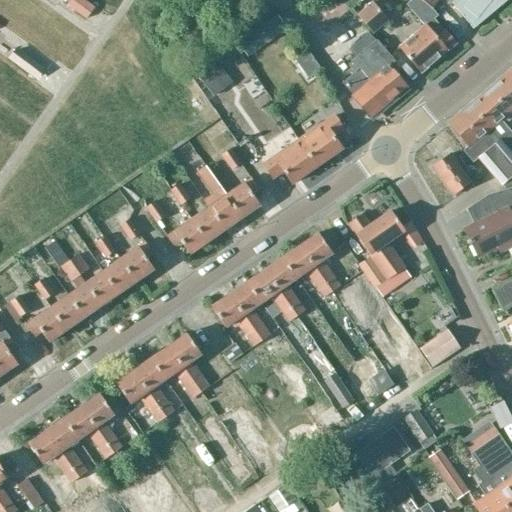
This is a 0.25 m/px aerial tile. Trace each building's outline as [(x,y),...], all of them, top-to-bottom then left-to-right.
[(94,8),(82,0),(69,0),(66,6),(86,20),(94,8)] [(431,7),(422,0),(411,0),(405,5),(425,27),(400,48),(421,73),(446,52),(447,53),(457,45),(445,32),(444,33),(433,19),(437,16),(430,9),(431,7)] [(442,0),(451,3),(472,29),(504,3),(505,0),(442,0)] [(360,17),(375,34),(389,22),(374,5),(360,17)] [(259,32),(239,45),(248,58),(267,44),(287,31),(278,18),(259,32)] [(395,62),(369,31),(347,50),(354,58),(347,64),(356,74),(344,84),(356,98),(354,99),(370,118),(407,87),(390,67),(395,62)] [(44,70),(16,48),(8,58),(37,80),(44,70)] [(212,101),(231,86),(214,63),(194,78),(212,101)] [(511,70),(489,89),(509,113),(511,110),(511,70)] [(511,153),(511,133),(501,120),(509,113),(489,89),(470,106),(511,154),(511,153)] [(511,154),(470,106),(449,123),(468,146),(464,150),(474,161),(478,157),(502,185),(511,175),(511,154)] [(300,142),(317,166),(342,149),(333,136),(343,130),(335,117),(300,142)] [(317,166),(300,142),(264,166),(273,178),(284,171),(292,184),(317,166)] [(210,151),(215,166),(227,162),(222,147),(210,151)] [(434,166),(454,195),(469,184),(449,156),(434,166)] [(191,194),(206,188),(197,163),(181,169),(191,194)] [(252,187),(261,180),(252,168),(243,175),(252,187)] [(170,206),(181,200),(170,181),(159,187),(170,206)] [(169,252),(247,209),(233,183),(155,226),(169,252)] [(467,209),(474,224),(464,230),(468,240),(467,240),(469,244),(470,243),(477,257),(502,244),(505,250),(511,246),(511,219),(507,210),(511,207),(511,188),(487,196),(467,209)] [(156,215),(169,206),(160,193),(147,203),(156,215)] [(135,203),(141,219),(153,215),(147,199),(135,203)] [(363,215),(349,225),(386,278),(402,266),(387,244),(405,232),(391,212),(371,226),(363,215)] [(106,224),(121,247),(9,318),(27,345),(142,271),(133,257),(141,252),(118,216),(106,224)] [(83,240),(92,256),(102,250),(93,234),(83,240)] [(301,247),(333,294),(341,288),(322,261),(332,254),(318,235),(301,247)] [(333,294),(301,247),(282,260),(296,279),(306,273),(324,299),(333,294)] [(66,252),(48,264),(59,280),(77,269),(66,252)] [(384,280),(368,258),(357,266),(372,287),(384,280)] [(266,271),(297,318),(305,313),(286,286),(296,279),(282,260),(266,271)] [(297,318),(266,271),(248,284),(262,304),(272,297),(290,324),(297,318)] [(511,281),(494,290),(504,309),(511,304),(511,281)] [(248,284),(230,296),(262,343),(270,337),(252,311),(262,304),(248,284)] [(9,293),(0,296),(0,305),(5,318),(18,313),(9,293)] [(262,343),(230,296),(212,309),(226,328),(235,322),(254,348),(262,343)] [(446,332),(420,349),(431,366),(458,348),(446,332)] [(169,348),(201,395),(206,401),(214,395),(209,388),(208,389),(190,363),(200,356),(186,336),(169,348)] [(0,367),(13,359),(0,339),(0,367)] [(232,344),(224,350),(231,361),(240,355),(232,344)] [(169,348),(152,360),(165,381),(175,374),(193,401),(201,395),(169,348)] [(152,360),(134,372),(166,420),(174,414),(156,387),(165,381),(152,360)] [(473,391),(485,383),(475,368),(462,376),(473,391)] [(166,420),(134,372),(116,385),(130,405),(139,399),(158,425),(166,420)] [(353,401),(334,373),(323,381),(341,409),(353,401)] [(346,385),(354,399),(366,392),(358,378),(346,385)] [(82,408),(114,456),(122,451),(103,424),(114,417),(100,396),(82,408)] [(64,421),(78,441),(88,435),(107,461),(114,456),(82,408),(64,421)] [(436,440),(416,409),(403,418),(423,449),(436,440)] [(463,451),(488,432),(478,418),(452,438),(463,451)] [(64,421),(47,433),(79,481),(87,475),(68,448),(78,441),(64,421)] [(372,441),(389,465),(409,452),(392,427),(372,441)] [(79,481),(47,433),(28,445),(43,466),(53,459),(71,486),(79,481)] [(505,506),(509,511),(511,511),(511,454),(498,435),(470,454),(479,468),(481,467),(507,505),(505,506)] [(389,465),(372,441),(360,449),(376,474),(389,465)] [(0,467),(0,505),(4,511),(16,511),(0,487),(0,484),(8,479),(0,467)] [(481,467),(479,468),(473,473),(480,483),(475,486),(484,499),(475,505),(479,511),(509,511),(505,506),(507,505),(481,467)] [(455,474),(443,482),(456,501),(468,492),(456,473),(455,474)] [(16,476),(4,484),(20,506),(31,498),(16,476)] [(285,486),(267,498),(277,511),(295,501),(285,486)]
